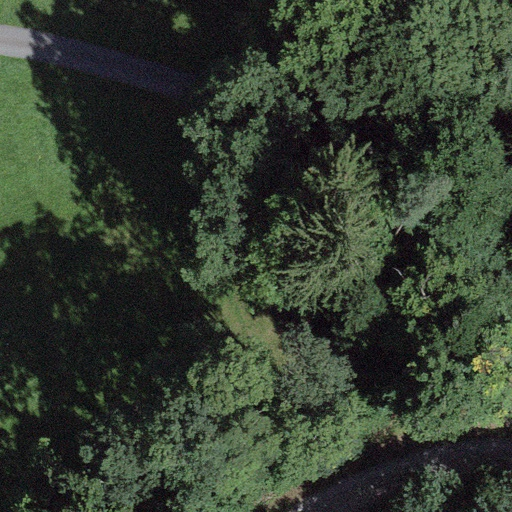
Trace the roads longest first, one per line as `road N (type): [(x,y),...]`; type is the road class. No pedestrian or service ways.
road 1 (unclassified): [(511,226),(420,177),(241,107),(60,50),(0,42)]
road 2 (track): [(334,511),(429,469),(511,466)]
